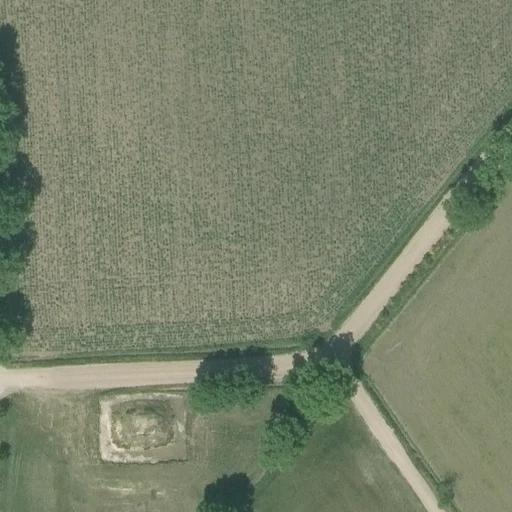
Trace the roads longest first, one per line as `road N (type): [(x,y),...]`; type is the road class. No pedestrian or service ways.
road 1 (track): [(0,383),(330,364)]
road 2 (track): [(330,364),(511,138)]
road 3 (track): [(437,511),(330,364)]
